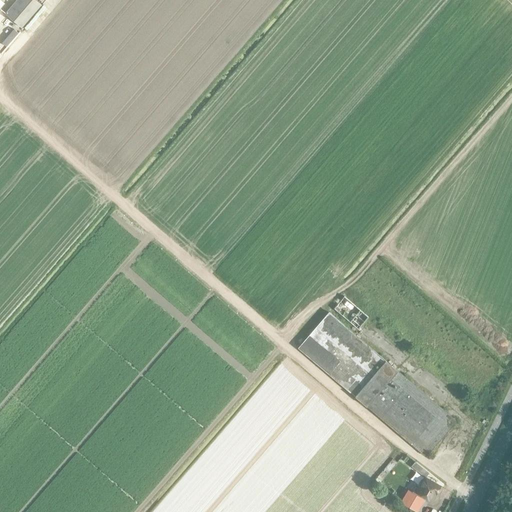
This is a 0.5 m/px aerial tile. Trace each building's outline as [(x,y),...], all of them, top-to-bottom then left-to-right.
[(15,0),(4,13),(21,27),(41,5),(35,0),(15,0)] [(343,295),(333,308),(358,329),(368,316),(343,295)] [(425,455),(425,454),(455,420),(385,360),(328,311),(298,346),(355,395),(354,395),(366,405),(367,405),(425,455)] [(424,473),(428,468),(416,458),(412,464),(424,473)] [(415,486),(404,504),(410,507),(416,497),(417,494),(424,499),(425,496),(431,500),(440,485),(423,476),(417,487),(415,486)]
